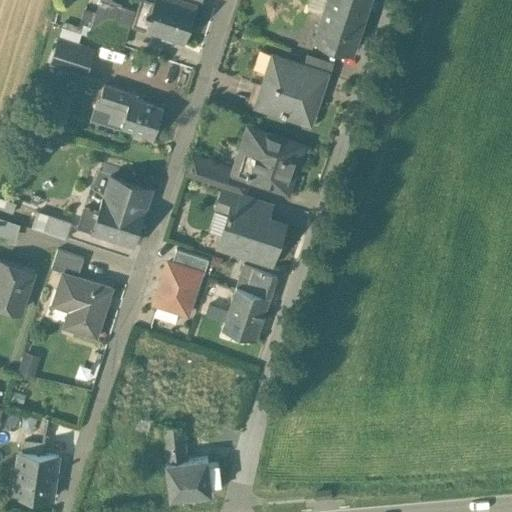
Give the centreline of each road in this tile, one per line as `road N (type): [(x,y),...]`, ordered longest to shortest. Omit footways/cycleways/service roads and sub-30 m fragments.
road 1 (residential): [(230,0),(62,511)]
road 2 (residential): [(226,511),(388,0)]
